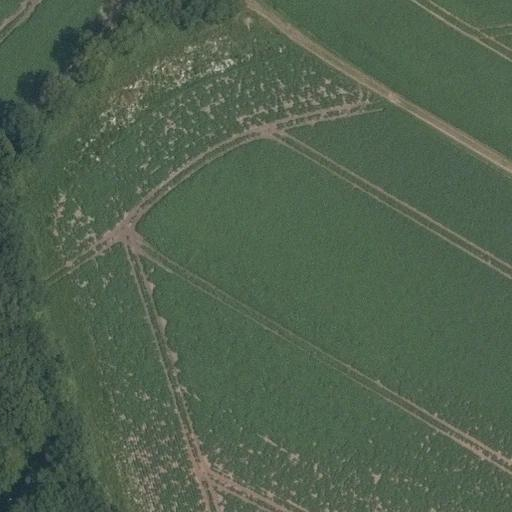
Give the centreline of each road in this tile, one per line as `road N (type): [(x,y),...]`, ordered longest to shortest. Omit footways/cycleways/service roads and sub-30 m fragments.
road 1 (track): [(238,0),(511,169)]
road 2 (track): [(0,290),(68,511)]
road 3 (track): [(124,12),(0,148)]
